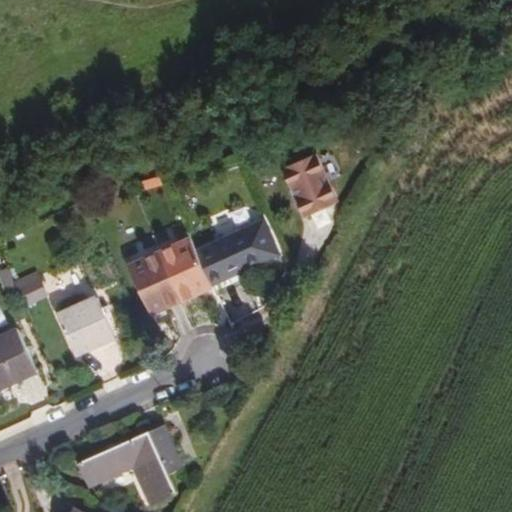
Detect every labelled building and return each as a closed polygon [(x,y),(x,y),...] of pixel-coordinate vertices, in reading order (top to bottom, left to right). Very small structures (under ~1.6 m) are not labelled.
[(339,202),(317,153),(285,168),(307,217),(339,202)] [(281,254),(265,220),(199,250),(198,250),(214,283),(281,254)] [(161,251),(192,237),(189,230),(158,244),(161,251)] [(198,250),(192,237),(161,251),(184,300),(215,286),(214,283),(198,250)] [(130,265),(161,251),(158,244),(127,258),(130,265)] [(184,300),(161,251),(130,265),(153,313),(184,300)] [(45,295),(38,279),(18,289),(26,305),(45,295)] [(104,310),(99,297),(59,315),(76,354),(115,336),(104,310)] [(120,334),(108,308),(104,310),(115,336),(120,334)] [(0,388),(38,370),(19,329),(0,337),(0,388)] [(184,467),(165,424),(80,462),(91,486),(135,465),(152,504),(178,492),(170,474),(184,467)]
